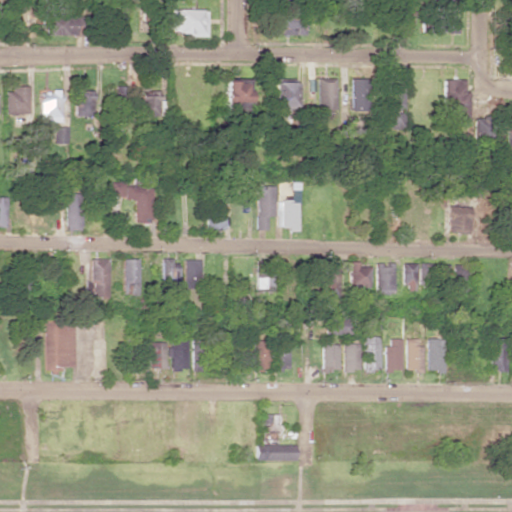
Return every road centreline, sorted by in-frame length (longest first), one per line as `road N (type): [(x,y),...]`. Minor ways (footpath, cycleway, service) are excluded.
road 1 (residential): [(511,252),(0,241)]
road 2 (residential): [(511,394),(0,392)]
road 3 (residential): [(481,60),(0,57)]
